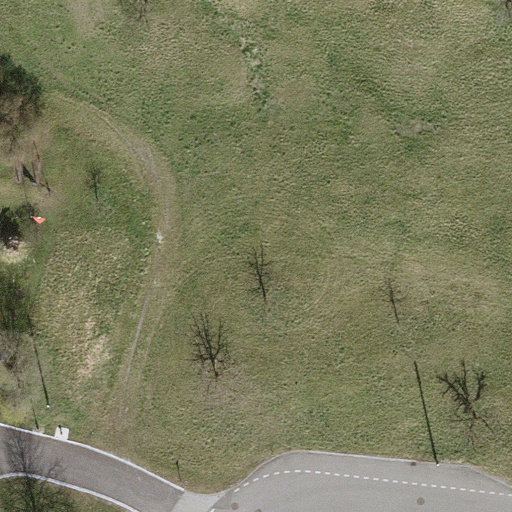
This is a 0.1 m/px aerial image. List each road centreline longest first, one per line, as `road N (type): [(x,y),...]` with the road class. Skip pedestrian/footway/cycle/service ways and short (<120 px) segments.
road 1 (track): [(105,474),(161,262),(160,203),(135,144),(111,119),(54,93),(0,86)]
road 2 (unclassified): [(253,511),(303,498),(447,511)]
road 3 (unclassified): [(0,444),(105,474),(181,511)]
